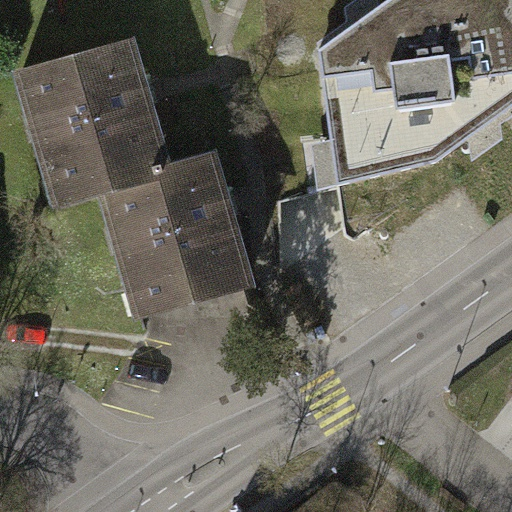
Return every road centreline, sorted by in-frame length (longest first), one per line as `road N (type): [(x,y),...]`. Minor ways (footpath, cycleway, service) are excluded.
road 1 (tertiary): [(511,280),(388,370),(181,492)]
road 2 (residential): [(181,492),(82,434),(0,413)]
